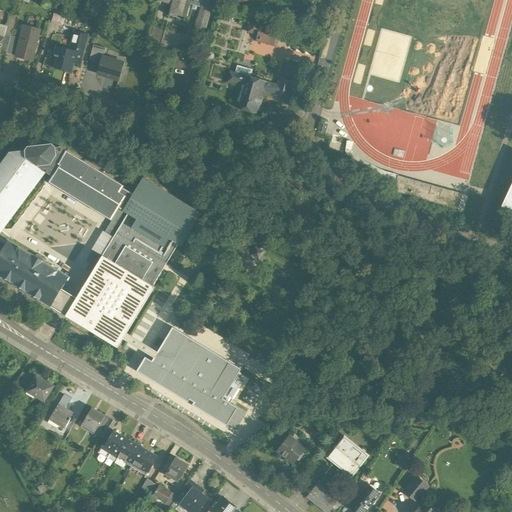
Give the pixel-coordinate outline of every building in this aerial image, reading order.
[(212,0),(194,0),(194,2),(188,1),(188,0),(156,0),(172,4),(169,16),(170,15),(184,19),(184,20),(185,20),(186,16),(188,17),(190,7),(198,9),(194,23),(196,24),(195,29),(204,31),(212,0)] [(65,15),(56,8),(51,22),(62,26),(65,15)] [(260,25),(250,22),(248,32),(257,35),(260,25)] [(40,30),(24,25),(20,39),(16,56),(31,60),(36,42),(37,43),(40,30)] [(280,31),(260,25),(257,35),(256,40),(276,46),(280,31)] [(165,31),(153,27),(148,44),(160,48),(165,31)] [(68,50),(56,46),(56,47),(57,47),(55,55),(53,55),(52,56),(55,57),(52,68),(71,73),(73,64),(80,66),(88,35),(80,33),(79,36),(72,34),(68,50)] [(4,37),(0,51),(0,53),(6,55),(6,53),(10,37),(4,35),(4,37)] [(20,39),(11,36),(10,37),(6,53),(16,56),(20,39)] [(105,49),(93,45),(89,60),(100,64),(102,57),(105,49)] [(123,63),(102,57),(100,64),(97,74),(118,80),(123,63)] [(252,70),(237,66),(235,73),(234,74),(241,76),(244,76),(245,76),(251,77),(250,77),(252,70)] [(234,74),(230,72),(227,82),(239,85),(241,76),(234,74)] [(251,77),(245,76),(244,76),(241,76),(239,85),(242,86),(236,108),(256,114),(258,106),(260,105),(262,98),(261,97),(263,90),(275,93),(277,86),(265,82),(265,81),(251,77)] [(293,82),(280,78),(277,86),(275,93),(275,95),(288,99),(293,82)] [(111,220),(119,208),(129,192),(123,188),(125,185),(60,146),(53,158),(40,160),(28,151),(12,153),(8,159),(20,168),(28,158),(45,171),(44,172),(42,176),(50,181),(49,182),(102,214),(111,220)] [(7,158),(0,168),(0,254),(6,245),(2,242),(0,240),(0,231),(42,176),(44,172),(45,171),(28,158),(20,168),(8,159),(7,158)] [(202,213),(143,177),(123,210),(182,246),(202,213)] [(459,198),(396,180),(392,192),(457,210),(461,195),(460,194),(459,198)] [(511,183),(499,211),(511,216),(511,183)] [(179,244),(128,213),(107,248),(102,255),(103,256),(77,299),(67,316),(118,347),(123,339),(127,333),(155,287),(153,286),(166,265),(179,244)] [(256,244),(257,245),(256,247),(255,247),(254,248),(255,248),(252,253),(252,252),(251,253),(252,253),(251,254),(252,255),(253,254),(258,257),(257,258),(258,259),(259,258),(260,259),(261,258),(260,257),(262,253),(263,253),(264,252),(263,252),(264,249),(265,250),(266,249),(265,248),(266,246),(267,246),(268,246),(267,245),(268,244),(267,243),(266,244),(261,241),(261,240),(260,241),(259,240),(258,241),(259,242),(258,244),(257,243),(256,244)] [(34,256),(9,241),(6,245),(0,254),(0,274),(22,288),(60,312),(67,316),(77,299),(62,289),(69,278),(43,262),(43,260),(39,258),(35,255),(34,256)] [(146,357),(137,371),(227,426),(238,407),(224,398),(241,369),(173,327),(158,352),(154,358),(152,361),(146,357)] [(123,339),(154,358),(158,352),(127,333),(123,339)] [(18,382),(27,387),(32,376),(23,371),(18,382)] [(54,386),(37,376),(28,391),(27,393),(34,397),(35,395),(45,401),(54,386)] [(71,399),(64,395),(56,409),(55,409),(49,419),(65,428),(71,418),(72,416),(74,413),(69,410),(68,410),(65,408),(71,399)] [(83,409),(78,405),(74,413),(72,416),(77,419),(83,409)] [(105,416),(92,408),(81,426),(94,434),(105,416)] [(110,419),(105,416),(94,434),(100,437),(101,436),(100,436),(105,428),(110,419)] [(105,428),(110,431),(115,422),(110,419),(105,428)] [(128,439),(114,431),(105,446),(119,455),(128,439)] [(305,448),(288,435),(277,450),(293,463),(305,448)] [(367,457),(343,438),(337,446),(328,458),(352,476),(367,457)] [(143,448),(128,439),(119,455),(118,458),(132,466),(143,448)] [(158,457),(143,448),(132,466),(147,475),(158,457)] [(176,457),(165,474),(178,482),(180,479),(189,465),(176,457)] [(428,485),(416,476),(404,491),(415,501),(428,485)] [(153,482),(147,478),(141,488),(147,492),(153,482)] [(189,480),(183,489),(188,493),(195,484),(189,480)] [(159,485),(153,482),(147,492),(153,495),(159,485)] [(338,499),(318,483),(306,497),(314,503),(315,501),(327,511),(329,511),(331,509),(339,499),(338,499)] [(188,493),(180,503),(181,503),(187,508),(188,506),(196,511),(197,511),(208,499),(201,494),(204,491),(195,484),(188,493)] [(172,493),(159,485),(153,495),(163,501),(166,503),(172,493)] [(378,497),(364,486),(360,492),(373,502),(378,497)] [(360,492),(354,487),(348,496),(353,500),(360,492)] [(183,489),(178,496),(171,506),(176,509),(180,503),(188,493),(183,489)] [(353,500),(348,506),(355,511),(365,511),(373,502),(360,492),(353,500)] [(166,503),(163,501),(159,507),(166,511),(171,506),(178,496),(172,493),(166,503)] [(232,511),(236,507),(223,497),(213,509),(215,511),(232,511)] [(339,499),(331,509),(335,511),(336,511),(344,501),(340,498),(338,499),(339,499)]
